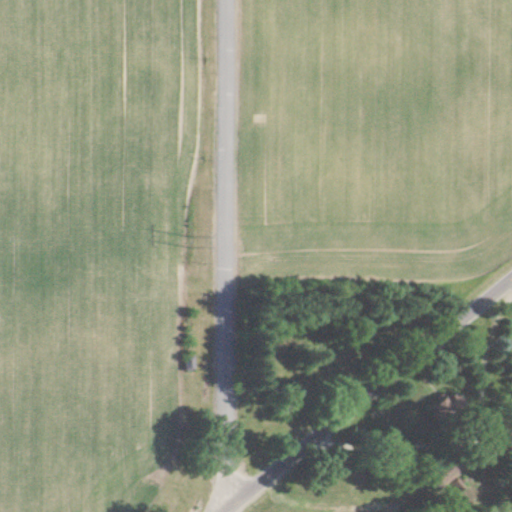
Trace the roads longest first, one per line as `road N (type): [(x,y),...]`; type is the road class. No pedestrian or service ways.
road 1 (residential): [(229,511),(228,0)]
road 2 (tertiary): [(232,511),(511,284)]
